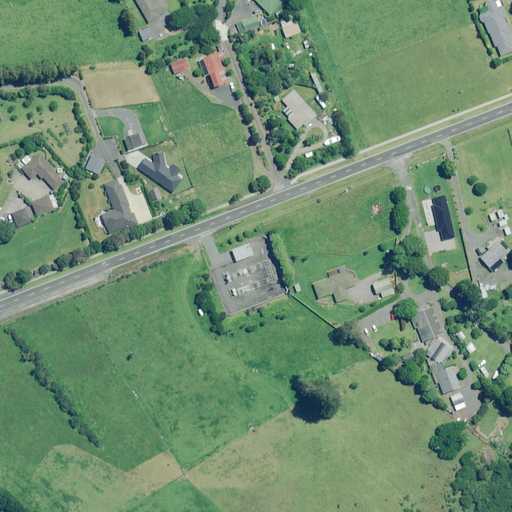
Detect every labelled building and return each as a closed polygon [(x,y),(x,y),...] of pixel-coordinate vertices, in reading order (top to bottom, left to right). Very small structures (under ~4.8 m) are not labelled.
[(135,0),(137,2),(149,23),(160,16),(159,15),(170,9),(164,0),(135,0)] [(255,0),(270,15),(284,1),(282,0),(255,0)] [(501,56),(511,51),(511,38),(511,34),(505,18),(508,17),(506,12),(504,13),(499,0),(494,0),(486,3),(489,12),(479,15),(482,23),(484,22),(493,47),(497,46),(501,56)] [(260,25),(256,16),(241,22),(245,31),(260,25)] [(301,33),(295,16),(284,20),(287,27),(282,28),(286,38),(301,33)] [(153,38),(149,28),(140,32),(144,41),(153,38)] [(220,60),(227,57),(224,51),(199,60),(205,76),(210,74),(215,87),(228,82),(220,60)] [(190,68),(186,58),(171,64),(175,74),(190,68)] [(323,92),(315,73),(311,75),(320,93),(323,92)] [(316,115),(294,90),(282,100),(288,107),(282,112),(297,129),(304,124),(305,125),(316,115)] [(60,178),(35,151),(28,158),(23,153),(17,158),(21,162),(16,166),(27,178),(33,173),(37,177),(39,175),(49,187),(60,178)] [(106,162),(92,156),(86,169),(100,175),(106,162)] [(121,187),(118,180),(105,185),(115,210),(102,214),(110,234),(124,228),(125,229),(139,224),(135,213),(133,214),(123,187),(121,187)] [(49,191),(27,200),(32,213),(55,204),(49,191)] [(22,205),(7,211),(14,226),(29,220),(22,205)] [(507,252),(498,242),(480,258),(493,272),(501,265),(498,261),(507,252)] [(248,243),(231,250),(236,261),(253,254),(248,243)] [(356,284),(351,270),(346,272),(344,265),(326,271),(328,277),(311,283),(316,298),(332,293),(335,302),(348,297),(344,288),(356,284)] [(394,294),(389,279),(373,284),(376,294),(380,292),(382,298),(394,294)] [(487,297),(485,287),(477,289),(479,299),(487,297)] [(438,331),(427,304),(405,313),(411,325),(413,324),(419,339),(438,331)] [(438,341),(428,356),(443,366),(453,350),(438,341)] [(477,350),(473,344),(467,348),(470,354),(477,350)] [(415,360),(412,352),(402,356),(405,363),(415,360)] [(386,359),(379,353),(375,358),(383,364),(386,359)] [(491,367),(489,364),(480,371),(482,374),(491,367)] [(460,387),(453,367),(436,373),(444,394),(460,387)] [(466,407),(461,393),(451,397),(457,411),(466,407)]
